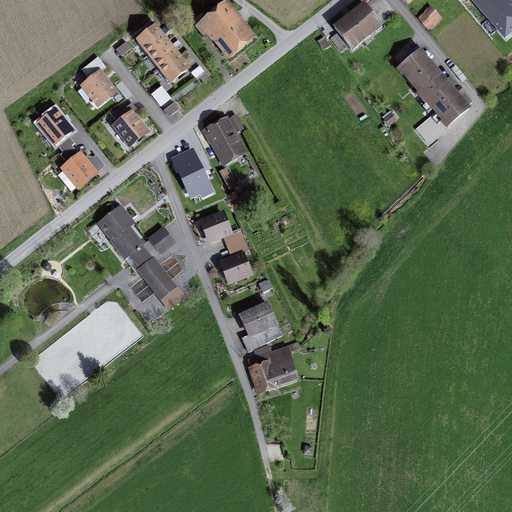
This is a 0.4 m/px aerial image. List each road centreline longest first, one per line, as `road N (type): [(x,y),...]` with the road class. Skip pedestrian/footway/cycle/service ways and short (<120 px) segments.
road 1 (residential): [(248,393),(154,149)]
road 2 (unclassified): [(154,149),(345,0)]
road 3 (unclassified): [(0,273),(154,149)]
road 4 (track): [(0,371),(129,270)]
road 5 (track): [(277,511),(248,393)]
